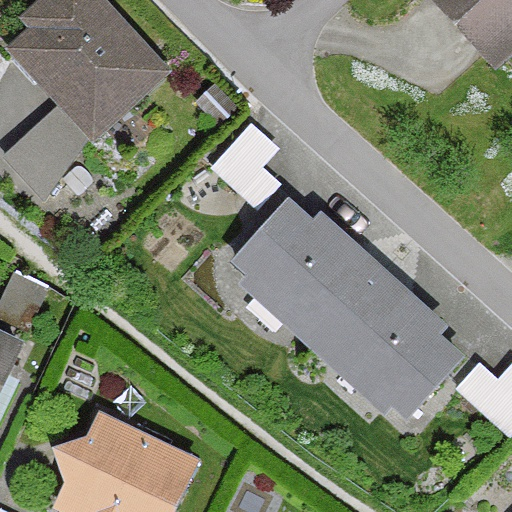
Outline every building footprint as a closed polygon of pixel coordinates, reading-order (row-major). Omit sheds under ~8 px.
[(185,84),(107,0),(62,0),(32,28),(43,41),(24,58),(111,152),(185,84)] [(511,0),(442,0),(511,73),(511,0)] [(213,156),(258,200),(293,164),(248,121),(213,156)] [(332,236),(303,210),(248,273),(268,291),(263,296),(419,433),(490,353),(343,223),(332,236)] [(40,353),(0,337),(0,443),(4,445),(40,353)] [(197,511),(215,471),(107,425),(105,453),(75,464),(80,499),(70,511),(197,511)] [(0,511),(21,511),(0,503),(0,511)]
